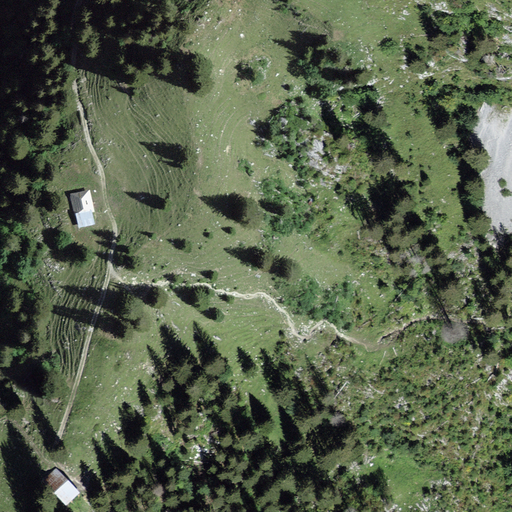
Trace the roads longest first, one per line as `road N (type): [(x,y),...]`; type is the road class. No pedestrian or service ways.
road 1 (track): [(78,0),(75,76),(115,229),(110,267)]
road 2 (track): [(110,267),(54,450),(58,467)]
